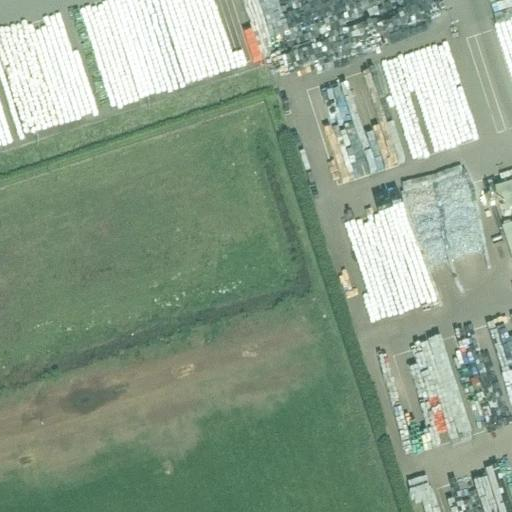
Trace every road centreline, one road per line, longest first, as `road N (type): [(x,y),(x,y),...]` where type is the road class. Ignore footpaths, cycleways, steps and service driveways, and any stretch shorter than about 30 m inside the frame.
road 1 (unknown): [(461,0),(496,121),(511,143)]
road 2 (unknown): [(511,297),(474,308),(511,404)]
